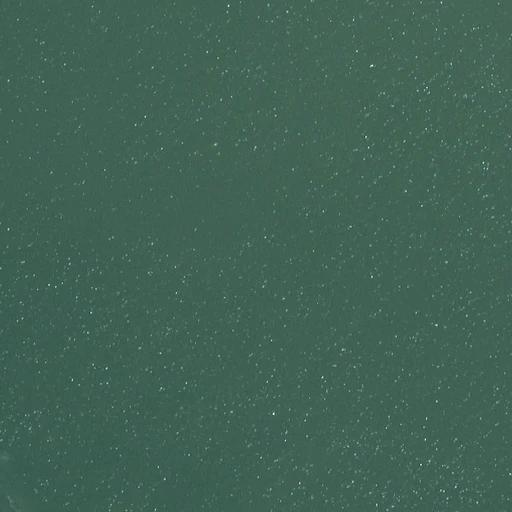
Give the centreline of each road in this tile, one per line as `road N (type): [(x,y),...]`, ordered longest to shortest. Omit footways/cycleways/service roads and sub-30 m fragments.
road 1 (trunk): [(104,511),(117,0)]
road 2 (trunk): [(24,0),(14,511)]
